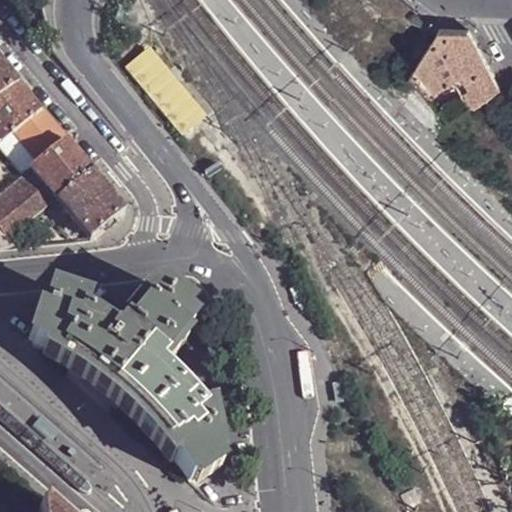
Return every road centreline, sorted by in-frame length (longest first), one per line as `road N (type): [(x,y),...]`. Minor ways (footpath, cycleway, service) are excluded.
road 1 (residential): [(0,22),(148,203),(135,263)]
road 2 (residential): [(72,0),(71,33),(174,171)]
road 3 (unclassified): [(255,288),(213,207),(174,171)]
road 4 (tertiary): [(0,277),(135,263)]
road 5 (tertiary): [(291,504),(276,378)]
